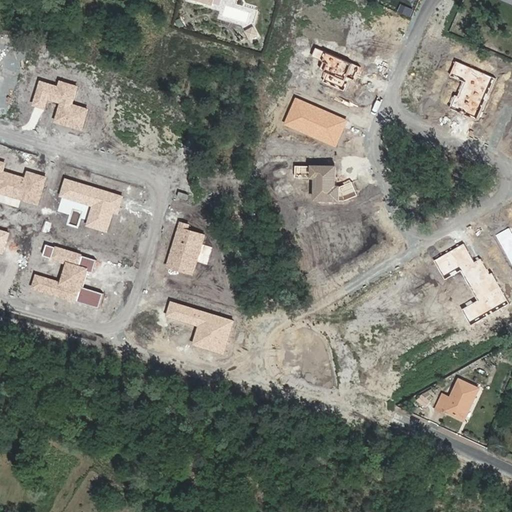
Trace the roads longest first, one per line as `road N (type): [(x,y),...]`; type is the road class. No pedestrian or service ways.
road 1 (residential): [(0,133),(147,178),(161,203),(129,310),(116,326),(99,330),(0,301)]
road 2 (residential): [(415,248),(498,199),(507,168),(383,111)]
road 3 (residential): [(383,111),(373,153),(415,248)]
road 4 (residential): [(400,419),(511,472)]
road 5 (residential): [(432,0),(383,111)]
